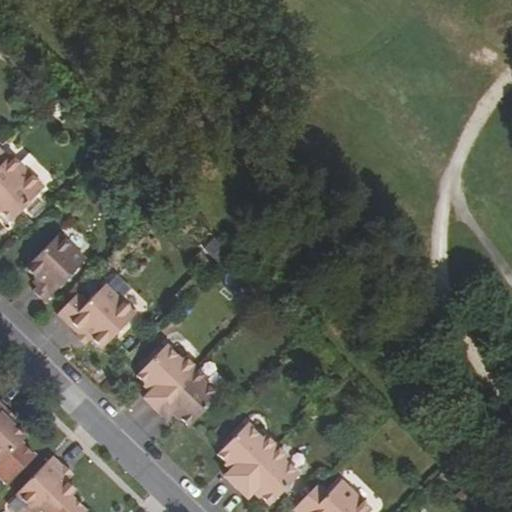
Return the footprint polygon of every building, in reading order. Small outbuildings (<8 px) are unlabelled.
[(0,207),(1,209),(13,220),(45,187),(12,154),(0,165),(0,207)] [(58,235),(25,268),(37,279),(41,284),(37,288),(32,292),(44,304),(85,262),(58,235)] [(37,279),(32,283),(37,288),(41,284),(37,279)] [(84,332),(91,340),(101,349),(134,316),(104,287),(86,305),(76,295),(56,316),(78,337),(84,332)] [(85,347),(91,340),(84,332),(78,337),(77,339),(85,347)] [(134,374),(142,382),(140,384),(148,391),(142,397),(153,408),(163,418),(169,412),(177,419),(179,417),(187,425),(216,395),(200,380),(203,376),(193,367),(182,356),(179,359),(164,344),(134,374)] [(0,404),(0,476),(7,484),(35,456),(22,442),(26,437),(12,423),(1,413),(5,409),(0,404)] [(5,409),(1,413),(12,423),(16,420),(5,409)] [(216,454),(223,462),(222,464),(228,471),(222,477),(233,487),(244,498),(250,492),(257,498),(259,496),(268,505),(297,475),(282,460),(285,456),(273,445),(263,435),(260,439),(245,424),(216,454)] [(83,511),(69,498),(76,490),(66,481),(60,474),(65,469),(52,456),(16,493),(35,511),(83,511)] [(65,469),(60,474),(66,481),(72,475),(65,469)] [(366,511),(369,510),(338,480),(325,494),(315,484),(292,509),(294,511),(366,511)]
